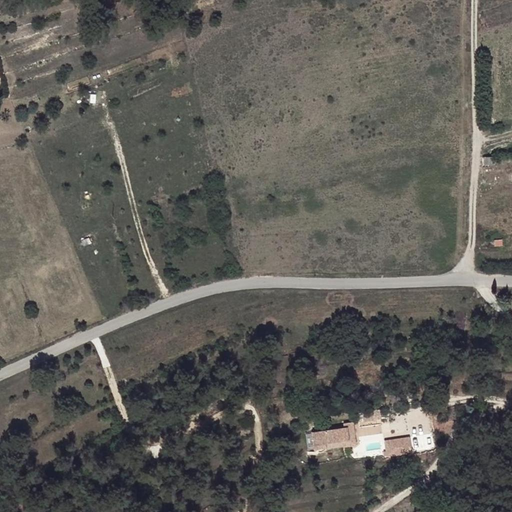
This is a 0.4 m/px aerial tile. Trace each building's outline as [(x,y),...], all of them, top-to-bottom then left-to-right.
[(359,410),(362,447),(385,445),(382,408),(359,410)] [(360,432),(347,433),(349,443),(361,442),(360,432)] [(413,436),(386,438),(387,455),(414,454),(413,436)] [(328,445),(329,450),(333,449),(334,462),(311,465),(311,470),(327,468),(327,469),(341,467),(338,444),(328,445)] [(329,450),(297,453),(299,471),(300,472),(301,472),(302,473),(303,473),(304,473),(305,473),(307,473),(308,472),(309,472),(310,471),(311,470),(311,465),(334,462),(333,449),(329,450)]
